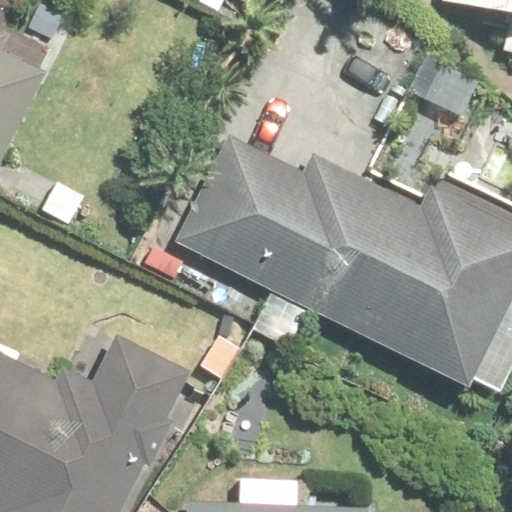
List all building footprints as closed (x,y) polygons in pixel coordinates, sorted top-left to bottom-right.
[(511,0),(429,0),(429,6),(511,18),(511,0)] [(0,124),(30,61),(0,47),(0,124)] [(474,86),(419,54),(382,117),(436,149),(474,86)] [(281,354),(302,312),(475,400),(511,328),(511,300),(501,295),(511,272),(511,234),(423,189),(411,211),(306,157),(295,177),(221,139),(167,243),(258,289),(236,331),(281,354)] [(46,176),(26,209),(75,238),(95,204),(46,176)] [(0,511),(102,511),(174,374),(108,340),(84,386),(48,368),(40,384),(0,363),(0,511)] [(355,511),(355,506),(168,501),(167,511),(355,511)]
